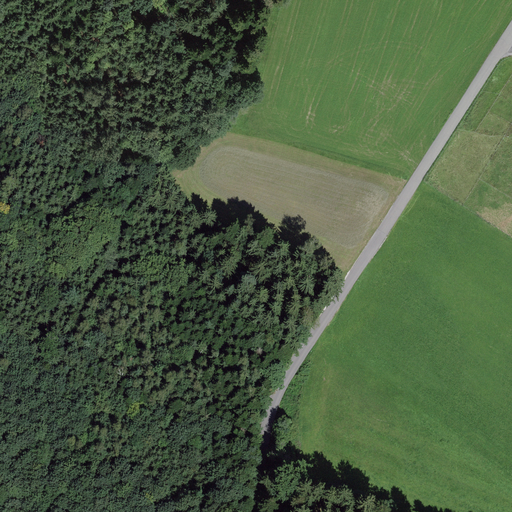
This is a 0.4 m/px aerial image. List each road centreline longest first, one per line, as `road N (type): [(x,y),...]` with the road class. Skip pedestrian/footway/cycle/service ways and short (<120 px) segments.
road 1 (unclassified): [(256,511),(278,392),(511,30)]
road 2 (track): [(0,119),(161,151)]
road 3 (track): [(122,511),(0,456)]
